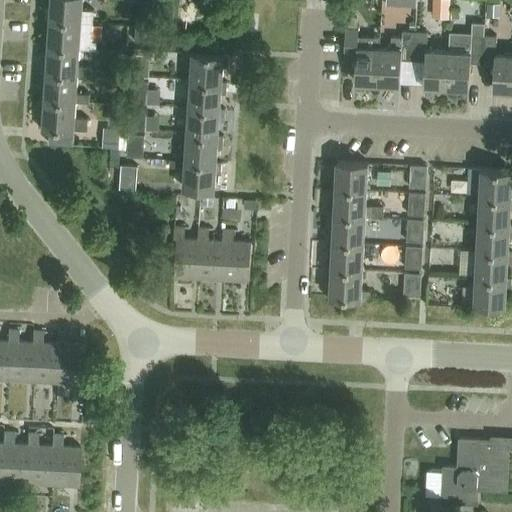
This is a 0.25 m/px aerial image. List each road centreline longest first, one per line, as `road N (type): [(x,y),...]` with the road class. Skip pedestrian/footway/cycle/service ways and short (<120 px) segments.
road 1 (residential): [(290,349),(297,158),(310,131),(326,122),(511,131)]
road 2 (tertiary): [(135,344),(0,165)]
road 3 (unclassified): [(125,511),(135,344)]
road 4 (residential): [(391,511),(397,354)]
road 5 (tertiary): [(290,349),(135,344)]
